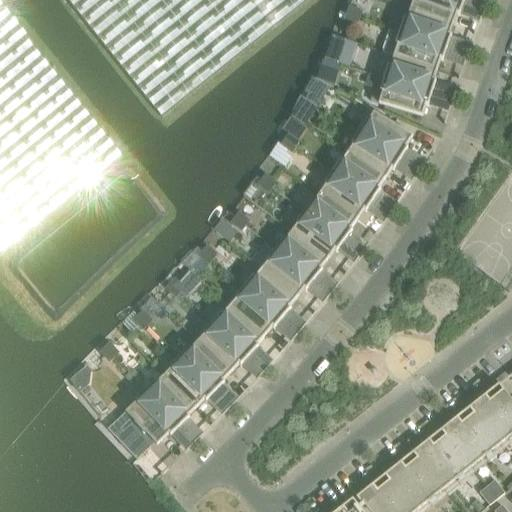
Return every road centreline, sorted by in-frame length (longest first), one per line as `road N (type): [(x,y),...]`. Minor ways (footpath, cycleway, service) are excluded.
road 1 (residential): [(511,27),(468,148),(428,216),(340,331),(221,462)]
road 2 (residential): [(265,511),(511,316)]
